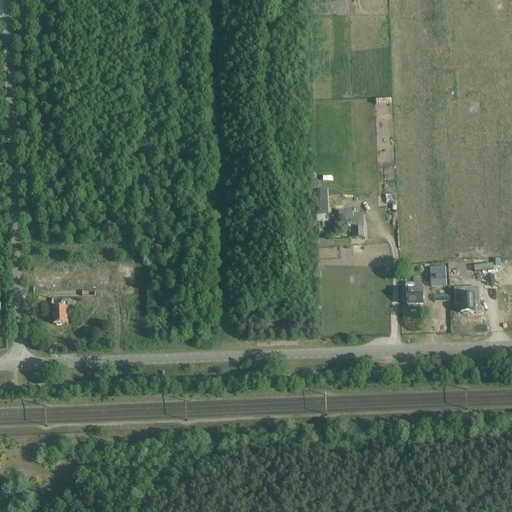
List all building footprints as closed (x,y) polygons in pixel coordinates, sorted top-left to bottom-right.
[(359,228),(358,214),(352,214),(352,220),(346,221),(347,228),(352,228),(353,238),(364,237),(364,227),(359,228)] [(432,288),(446,287),(445,276),(431,277),(432,288)] [(422,305),(422,291),(421,279),(414,279),(413,285),(412,283),(407,283),(405,286),(405,291),(407,291),(408,306),(408,309),(417,308),(417,305),(422,305)] [(475,312),(474,304),(479,304),(478,296),(481,295),(481,291),(476,291),(476,289),(468,289),(469,296),(460,297),(461,313),(462,313),(464,315),(468,315),(469,313),(475,312)] [(87,315),(108,315),(108,306),(87,307),(87,315)]
